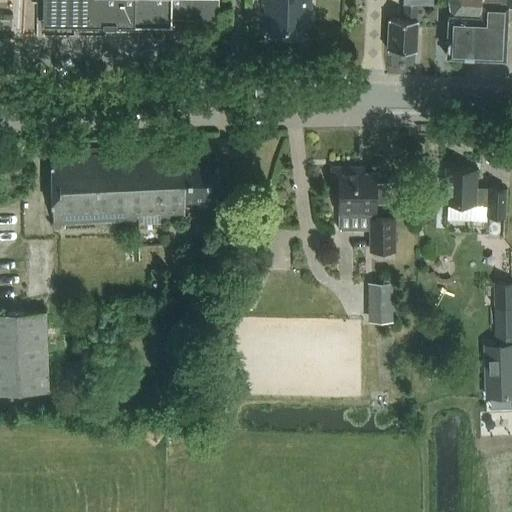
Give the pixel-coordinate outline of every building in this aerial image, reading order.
[(219,18),(218,0),(43,0),(43,24),(103,25),(103,26),(116,27),(116,25),(164,26),(164,17),(219,18)] [(308,14),(309,14),(309,0),(262,0),(262,8),(265,8),(264,14),(271,14),(270,35),(299,36),(300,26),(307,27),(308,14)] [(416,3),(432,4),(432,0),(402,0),(402,2),(404,3),(403,19),(389,18),(387,49),(416,50),(417,19),(416,18),(416,3)] [(511,0),(448,0),(447,55),(505,58),(507,2),(511,2),(511,0)] [(53,222),(185,218),(185,203),(217,202),(217,157),(185,158),(185,152),(169,152),(169,146),(51,150),(53,222)] [(332,166),(332,189),(338,189),(339,212),(339,216),(376,216),(376,202),(389,202),(389,182),(376,182),(376,172),(352,172),(352,166),(332,166)] [(476,191),(477,168),(446,167),(445,203),(448,203),(447,219),(471,220),(472,204),(487,204),(487,214),(505,214),(506,188),(488,188),(488,192),(476,191)] [(229,210),(229,221),(251,221),(250,209),(229,210)] [(371,219),(371,254),(396,254),(396,219),(371,219)] [(139,245),(139,260),(158,260),(158,245),(139,245)] [(164,270),(152,270),(152,279),(164,279),(164,270)] [(253,308),(264,280),(248,274),(237,301),(253,308)] [(511,280),(495,281),(496,307),(511,306),(511,280)] [(393,282),(369,282),(369,321),(392,321),(393,282)] [(0,392),(49,391),(46,311),(0,312),(0,392)] [(448,366),(436,355),(427,365),(439,376),(448,366)]
